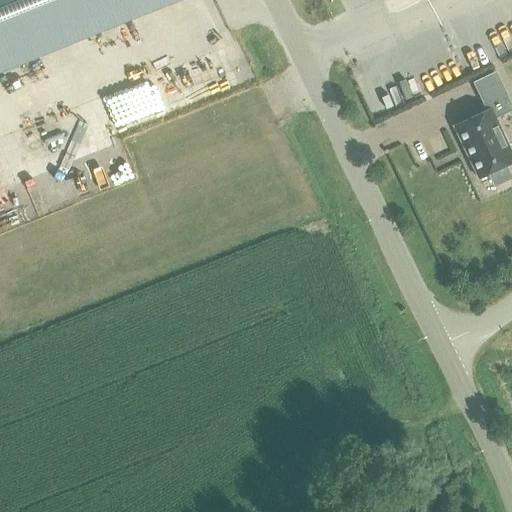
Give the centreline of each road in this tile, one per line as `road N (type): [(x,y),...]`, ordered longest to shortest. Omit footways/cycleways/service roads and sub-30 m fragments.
road 1 (unclassified): [(439,346),(275,0)]
road 2 (residential): [(511,484),(439,346)]
